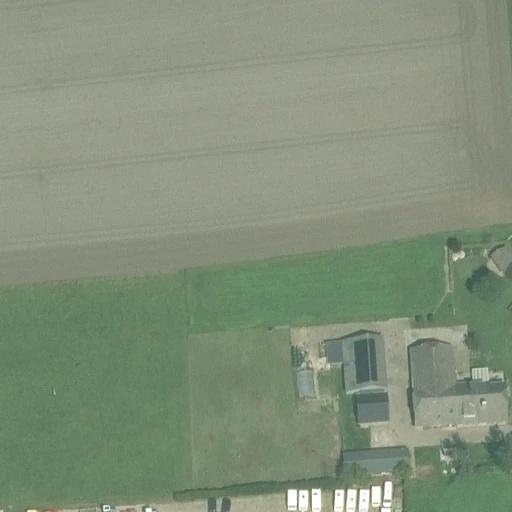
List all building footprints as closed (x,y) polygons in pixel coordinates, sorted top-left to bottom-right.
[(384,343),(341,346),(344,399),(388,396),(384,343)] [(452,353),(410,356),(416,430),(457,427),(457,429),(507,425),(504,389),(488,390),(488,386),(455,389),(452,353)] [(317,390),(314,365),(302,367),(305,391),(317,390)] [(321,404),(338,405),(339,371),(321,371),(321,404)] [(388,428),(387,401),(356,402),(357,429),(388,428)] [(309,457),(345,456),(344,415),(308,417),(309,457)] [(346,482),(410,478),(409,456),(344,460),(346,482)] [(232,495),(231,511),(254,511),(255,495),(232,495)] [(259,497),(255,511),(256,511),(266,511),(269,500),(259,497)] [(214,511),(226,511),(225,499),(213,500),(214,511)]
